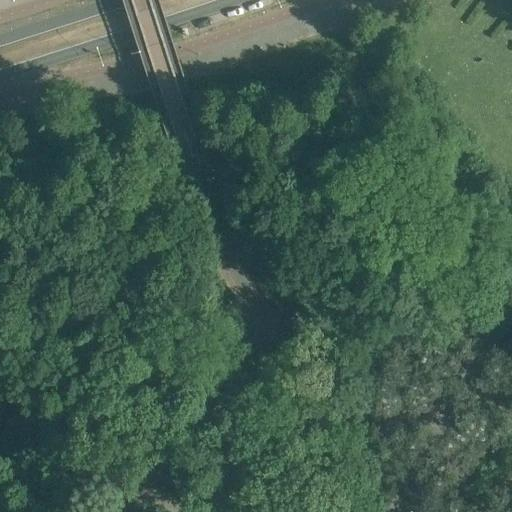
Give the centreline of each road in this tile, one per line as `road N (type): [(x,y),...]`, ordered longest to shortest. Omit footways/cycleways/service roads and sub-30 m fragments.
road 1 (secondary): [(0,75),(234,0)]
road 2 (secondary): [(123,0),(0,39)]
